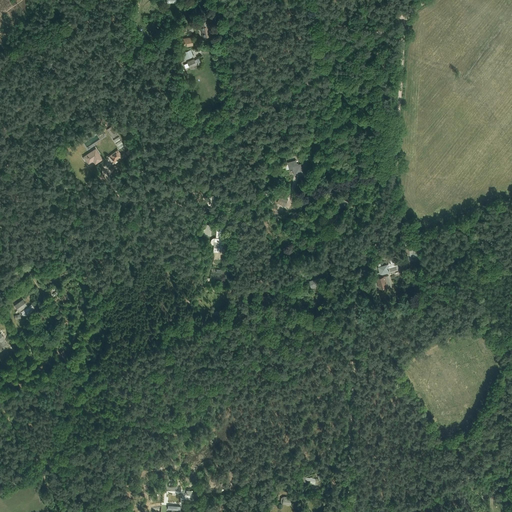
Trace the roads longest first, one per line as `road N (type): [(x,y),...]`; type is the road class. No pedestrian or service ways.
road 1 (track): [(346,511),(353,325),(393,163),(401,21)]
road 2 (track): [(0,287),(401,21)]
road 3 (track): [(79,351),(367,253)]
road 4 (track): [(133,200),(38,466)]
road 5 (track): [(214,0),(239,128)]
road 6 (track): [(66,511),(0,404)]
